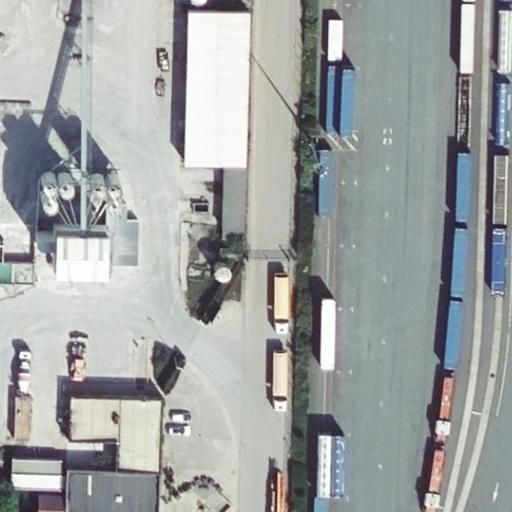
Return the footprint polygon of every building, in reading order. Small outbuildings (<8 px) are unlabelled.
[(92,0),(88,226),(103,227),(108,0),(92,0)] [(224,227),(244,228),(249,0),(189,0),(185,161),(226,161),(224,227)] [(325,36),(324,64),(345,64),(346,37),(325,36)] [(316,188),(342,189),(344,142),(318,142),(316,188)] [(103,227),(88,226),(77,226),(76,263),(132,265),(133,228),(103,227)] [(222,259),(243,259),(243,248),(223,247),(222,259)] [(159,511),(163,395),(70,392),(69,437),(117,439),(117,467),(68,466),(67,511),(159,511)]
